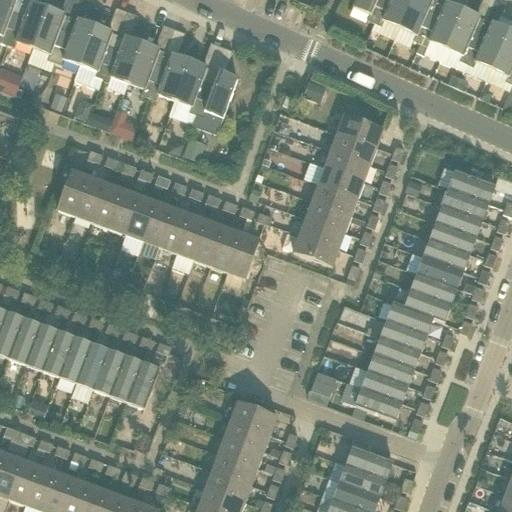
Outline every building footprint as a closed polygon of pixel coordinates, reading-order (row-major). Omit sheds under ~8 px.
[(0,0),(0,46),(14,52),(17,46),(16,45),(19,36),(6,30),(12,14),(19,16),(24,0),(0,0)] [(33,52),(48,12),(35,7),(37,0),(24,0),(19,16),(12,14),(6,30),(19,36),(16,45),(17,46),(33,52)] [(66,0),(60,17),(48,12),(33,52),(49,58),(46,64),(61,70),(64,63),(63,63),(67,54),(53,48),(59,32),(66,34),(78,0),(66,0)] [(80,69),(95,30),(82,25),(90,1),(86,0),(78,0),(66,34),(59,32),(53,48),(67,54),(63,63),(64,63),(80,69)] [(356,0),(352,10),(369,18),(367,24),(374,27),(381,30),(384,25),(383,24),(388,15),(374,9),(378,0),(356,0)] [(384,25),(399,31),(412,0),(378,0),(374,9),(388,15),(383,24),(384,25)] [(412,0),(399,31),(394,44),(410,51),(413,44),(420,47),(428,51),(430,45),(434,35),(421,29),(428,13),(434,16),(440,0),(412,0)] [(445,52),(462,13),(450,8),(453,0),(440,0),(434,16),(428,13),(421,29),(434,35),(430,45),(445,52)] [(483,0),(475,19),(462,13),(445,52),(462,59),(459,65),(474,72),(476,65),(480,55),(467,50),(474,33),(480,36),(496,1),(493,0),(483,0)] [(476,65),(492,72),(509,34),(496,28),(506,6),(496,1),(480,36),(474,33),(467,50),(480,55),(476,65)] [(107,34),(95,30),(80,69),(96,75),(93,82),(109,88),(111,81),(114,71),(101,66),(107,50),(114,52),(128,15),(116,11),(107,34)] [(127,87),(142,47),(129,42),(138,19),(128,15),(114,52),(107,50),(101,66),(114,71),(111,81),(127,87)] [(330,33),(340,37),(341,38),(345,29),(344,29),(334,25),(330,33)] [(155,52),(142,47),(127,87),(143,93),(141,99),(156,105),(159,98),(158,98),(161,88),(148,83),(154,67),(161,69),(175,33),(163,28),(155,52)] [(175,104),(189,65),(176,60),(185,37),(175,33),(161,69),(154,67),(148,83),(161,88),(158,98),(159,98),(175,104)] [(511,35),(509,34),(492,72),(509,79),(506,85),(511,88),(511,35)] [(202,69),(189,65),(175,104),(190,110),(188,116),(197,120),(203,122),(206,115),(205,115),(208,105),(195,100),(201,84),(208,86),(221,50),(211,46),(202,69)] [(428,51),(420,47),(416,55),(425,59),(428,51)] [(224,77),(232,54),(221,50),(208,86),(201,84),(195,100),(208,105),(205,115),(206,115),(203,122),(197,120),(194,128),(217,137),(237,83),(224,77)] [(0,94),(14,100),(20,84),(0,76),(0,94)] [(456,91),(460,81),(452,77),(448,87),(456,91)] [(468,84),(460,81),(456,91),(464,94),(468,84)] [(309,84),(303,100),(321,106),(326,90),(309,84)] [(511,88),(502,111),(509,115),(511,108),(511,88)] [(479,101),(489,105),(493,95),(484,91),(479,101)] [(61,115),(67,100),(56,96),(50,110),(61,115)] [(86,123),(91,111),(79,106),(74,119),(86,123)] [(109,135),(118,139),(123,125),(126,118),(117,114),(109,135)] [(97,131),(101,119),(90,115),(86,127),(97,131)] [(0,127),(0,132),(16,138),(21,124),(4,118),(0,127)] [(337,138),(376,152),(383,134),(344,120),(337,138)] [(290,132),(287,127),(282,125),(279,135),(288,138),(290,132)] [(146,146),(150,135),(139,131),(135,142),(146,146)] [(370,169),(376,152),(337,138),(331,155),(370,169)] [(194,163),(200,145),(189,141),(183,159),(194,163)] [(184,147),(177,145),(170,148),(168,155),(180,160),(184,147)] [(8,162),(13,150),(5,147),(0,159),(8,162)] [(391,162),(400,165),(404,153),(396,150),(391,162)] [(103,158),(90,154),(87,162),(86,168),(93,170),(95,165),(100,167),(103,158)] [(325,171),(364,186),(370,169),(331,155),(325,171)] [(107,160),(104,168),(103,175),(110,177),(112,171),(117,173),(120,164),(107,160)] [(269,170),(271,164),(264,162),(262,167),(269,170)] [(126,184),(129,177),(134,179),(137,171),(124,166),(119,181),(126,184)] [(385,178),(393,182),(398,169),(390,166),(385,178)] [(325,171),(318,188),(357,203),(364,186),(325,171)] [(150,185),(153,177),(141,172),(138,181),(150,185)] [(57,214),(75,220),(90,181),(72,175),(57,214)] [(494,190),(455,175),(448,193),(488,208),(494,190)] [(261,186),(262,183),(264,179),(258,177),(256,181),(255,184),(261,186)] [(167,192),(170,183),(158,179),(155,187),(163,190),(167,192)] [(92,227),(107,187),(90,181),(75,220),(92,227)] [(387,198),(392,186),(383,183),(379,195),(387,198)] [(409,184),(405,196),(416,200),(420,188),(409,184)] [(184,198),(187,190),(175,185),(172,193),(184,198)] [(92,227),(109,233),(123,194),(107,187),(92,227)] [(160,198),(163,190),(155,187),(152,195),(160,198)] [(312,205),(351,220),(357,203),(318,188),(312,205)] [(201,204),(204,196),(191,191),(188,199),(201,204)] [(257,204),(260,195),(252,192),(249,201),(257,204)] [(448,193),(442,210),(481,225),(488,208),(448,193)] [(126,239),(140,200),(123,194),(109,233),(126,239)] [(211,215),(213,209),(218,210),(221,202),(208,197),(203,212),(211,215)] [(126,239),(142,246),(157,206),(140,200),(126,239)] [(381,215),(385,203),(377,200),(373,212),(381,215)] [(234,217),(238,208),(225,204),(222,212),(234,217)] [(312,205),(306,222),(345,237),(351,220),(312,205)] [(511,220),(511,217),(511,206),(507,205),(503,217),(511,220)] [(159,252),(174,213),(157,206),(142,246),(159,252)] [(255,215),(242,210),(239,218),(252,223),(255,215)] [(442,210),(436,227),(475,242),(481,225),(442,210)] [(159,252),(176,258),(191,219),(174,213),(159,252)] [(271,221),(262,217),(259,216),(256,225),(268,229),(271,221)] [(366,229),(374,232),(379,220),(371,217),(366,229)] [(193,264),(208,225),(191,219),(176,258),(193,264)] [(496,234),(505,237),(509,224),(501,221),(496,234)] [(345,237),(306,222),(300,239),(339,253),(345,237)] [(193,264),(210,271),(224,231),(208,225),(193,264)] [(475,242),(436,227),(429,244),(469,258),(475,242)] [(224,231),(210,271),(227,277),(241,238),(224,231)] [(360,246),(368,249),(373,237),(364,234),(360,246)] [(241,238),(227,277),(244,283),(259,244),(241,238)] [(498,254),(503,241),(495,238),(490,251),(498,254)] [(332,271),(339,253),(300,239),(293,257),(332,271)] [(429,244),(423,261),(463,275),(469,258),(429,244)] [(362,266),(366,254),(358,251),(354,263),(362,266)] [(484,268),(492,271),(497,258),(489,255),(484,268)] [(423,261),(417,278),(456,292),(463,275),(423,261)] [(347,280),(355,283),(360,271),(352,268),(347,280)] [(119,282),(122,274),(115,271),(112,279),(119,282)] [(380,282),(383,274),(376,271),(372,279),(380,282)] [(486,288),(490,275),(482,272),(478,285),(486,288)] [(417,278),(410,295),(450,309),(456,292),(417,278)] [(7,289),(4,297),(17,302),(20,294),(7,289)] [(174,302),(178,292),(168,289),(164,299),(174,302)] [(471,301),(480,305),(484,292),(476,289),(471,301)] [(24,295),(21,304),(33,308),(36,300),(24,295)] [(450,309),(410,295),(404,311),(432,323),(444,327),(450,309)] [(41,302),(38,310),(50,315),(53,306),(41,302)] [(473,321),(478,309),(470,306),(465,318),(473,321)] [(404,311),(393,307),(386,325),(426,339),(432,323),(404,311)] [(58,308),(55,316),(67,321),(70,313),(58,308)] [(75,314),(71,322),(84,327),(87,319),(75,314)] [(23,323),(6,317),(0,333),(0,358),(8,362),(23,323)] [(93,342),(96,332),(101,333),(104,325),(92,321),(85,339),(93,342)] [(25,368),(40,329),(23,323),(8,362),(25,368)] [(459,336),(461,337),(467,339),(472,326),(463,323),(459,336)] [(426,339),(386,325),(380,341),(420,356),(426,339)] [(108,327),(105,335),(118,340),(121,331),(108,327)] [(25,368),(42,374),(57,336),(40,329),(25,368)] [(376,340),(378,335),(368,331),(366,337),(376,340)] [(135,346),(138,338),(125,333),(122,341),(135,346)] [(59,381),(74,342),(57,336),(42,374),(59,381)] [(449,352),(454,340),(445,337),(441,349),(449,352)] [(142,339),(139,348),(152,352),(155,344),(142,339)] [(380,341),(374,358),(414,373),(420,356),(380,341)] [(59,381),(76,387),(91,348),(74,342),(59,381)] [(159,346),(156,354),(163,356),(168,359),(171,350),(159,346)] [(91,348),(76,387),(93,393),(108,354),(91,348)] [(443,369),(448,356),(439,353),(435,366),(443,369)] [(93,393),(110,399),(124,361),(108,354),(93,393)] [(159,366),(163,356),(156,354),(155,354),(151,363),(159,366)] [(414,373),(374,358),(368,375),(407,390),(414,373)] [(127,406),(141,367),(124,361),(110,399),(127,406)] [(127,406),(144,412),(159,373),(141,367),(127,406)] [(429,382),(437,385),(441,373),(433,370),(429,382)] [(407,390),(368,375),(362,392),(401,407),(407,390)] [(311,393),(326,399),(332,381),(318,376),(311,393)] [(189,390),(199,394),(203,383),(193,379),(189,390)] [(395,425),(395,422),(401,407),(362,392),(349,387),(342,405),(395,425)] [(430,402),(435,390),(427,387),(422,399),(430,402)] [(44,421),(49,408),(33,402),(28,416),(44,421)] [(424,419),(429,407),(421,404),(416,416),(424,419)] [(237,407),(231,425),(270,439),(277,421),(237,407)] [(59,425),(62,417),(51,413),(48,422),(59,425)] [(414,421),(411,429),(410,434),(418,437),(423,424),(414,421)] [(264,455),(270,439),(231,425),(224,441),(264,455)] [(7,430),(4,439),(11,442),(16,443),(19,435),(7,430)] [(152,438),(139,433),(133,449),(146,454),(152,438)] [(33,450),(36,441),(24,436),(20,445),(33,450)] [(293,451),(297,439),(289,436),(285,448),(293,451)] [(50,456),(53,448),(36,441),(33,450),(50,456)] [(224,441),(218,458),(257,473),(264,455),(224,441)] [(70,454),(57,449),(54,458),(67,462),(70,454)] [(392,466),(353,452),(346,469),(385,484),(392,466)] [(280,461),(279,465),(285,467),(287,468),(291,456),(289,455),(283,453),(283,454),(280,461)] [(71,464),(84,468),(87,459),(75,455),(71,464)] [(23,464),(6,458),(0,474),(0,499),(9,503),(23,464)] [(212,475),(251,490),(257,473),(218,458),(212,475)] [(101,474),(104,465),(91,461),(88,470),(101,474)] [(23,464),(9,503),(25,509),(40,470),(23,464)] [(121,472),(108,468),(105,476),(118,480),(121,472)] [(379,501),(385,484),(346,469),(340,486),(379,501)] [(43,511),(57,476),(40,470),(25,509),(32,511),(43,511)] [(281,485),(285,473),(277,470),(272,482),(281,485)] [(123,482),(120,488),(128,491),(130,485),(134,486),(138,478),(125,473),(122,482),(123,482)] [(245,507),(251,490),(212,475),(206,492),(245,507)] [(57,476),(43,511),(62,511),(74,483),(57,476)] [(142,480),(139,488),(147,491),(151,493),(155,484),(142,480)] [(408,496),(413,484),(405,481),(400,493),(408,496)] [(81,511),(91,489),(74,483),(62,511),(81,511)] [(159,486),(156,495),(168,500),(171,491),(159,486)] [(274,502),(279,489),(271,486),(266,499),(274,502)] [(357,511),(374,511),(379,501),(340,486),(333,503),(357,511)] [(91,489),(81,511),(101,511),(107,495),(91,489)] [(199,509),(207,511),(242,511),(245,507),(206,492),(199,509)] [(120,511),(124,501),(107,495),(101,511),(120,511)] [(399,511),(402,511),(407,501),(399,498),(394,510),(399,511)] [(357,511),(333,503),(323,499),(318,511),(357,511)] [(511,511),(511,502),(505,500),(500,511),(511,511)] [(124,501),(120,511),(139,511),(141,507),(124,501)] [(261,511),(270,511),(273,506),(264,503),(261,511)]
